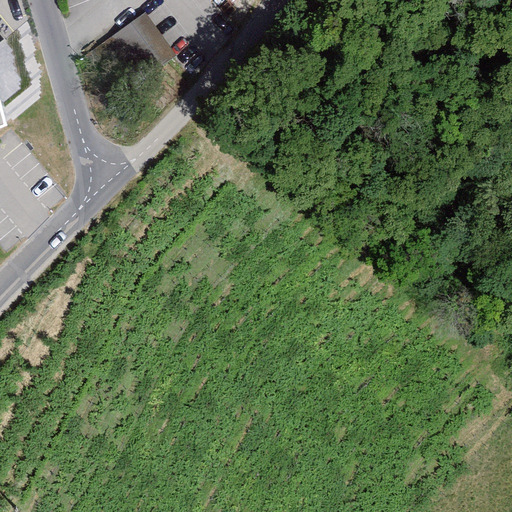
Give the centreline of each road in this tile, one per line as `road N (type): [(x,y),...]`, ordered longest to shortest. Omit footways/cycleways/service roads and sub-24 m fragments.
road 1 (unclassified): [(98,186),(179,119),(278,0)]
road 2 (unclassified): [(46,0),(98,186)]
road 3 (unclassified): [(0,287),(98,186)]
